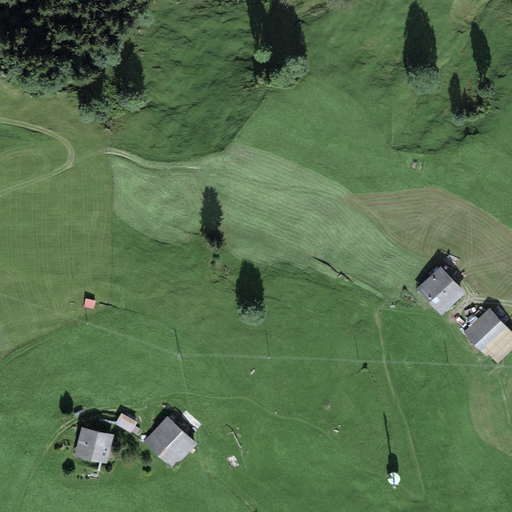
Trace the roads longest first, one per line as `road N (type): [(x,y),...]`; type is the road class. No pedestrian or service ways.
road 1 (track): [(470,299),(447,319),(375,311),(421,494),(360,466),(323,430),(296,418),(244,398),(178,392),(93,411),(64,426),(42,453),(17,511)]
road 2 (track): [(80,159),(113,151),(150,165),(202,167),(330,197),(369,216),(400,248),(443,265),(470,299)]
